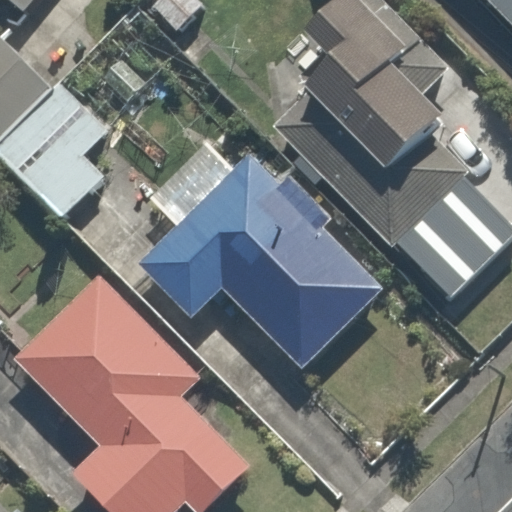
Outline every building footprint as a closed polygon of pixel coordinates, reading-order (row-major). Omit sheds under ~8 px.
[(0,0),(22,19),(38,0),(0,0)] [(443,76),(382,0),(319,0),(298,17),(317,40),(286,64),(306,89),(276,113),(400,270),(500,191),(422,93),(443,76)] [(511,0),(479,0),(511,31),(511,0)] [(0,31),(0,129),(49,86),(0,31)] [(170,236),(135,265),(181,320),(218,290),(285,372),(383,291),(326,221),(331,217),(292,170),(278,181),(243,137),(151,212),(170,236)] [(86,267),(2,353),(90,440),(63,468),(107,511),(160,511),(172,500),(183,511),(195,511),(243,464),(177,400),(199,378),(86,267)]
